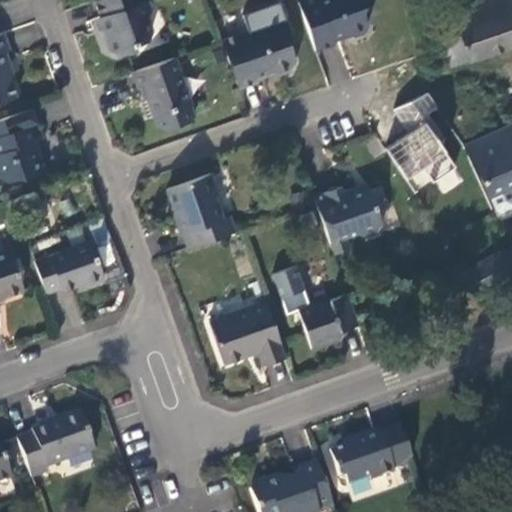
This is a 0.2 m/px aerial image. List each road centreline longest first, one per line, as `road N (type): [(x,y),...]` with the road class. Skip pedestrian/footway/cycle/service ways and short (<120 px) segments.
road 1 (residential): [(511,331),(203,439)]
road 2 (residential): [(105,174),(228,133),(317,121)]
road 3 (residential): [(105,174),(49,0)]
road 4 (residential): [(160,327),(105,174)]
road 5 (residential): [(125,337),(0,380)]
road 6 (residential): [(125,337),(171,451)]
